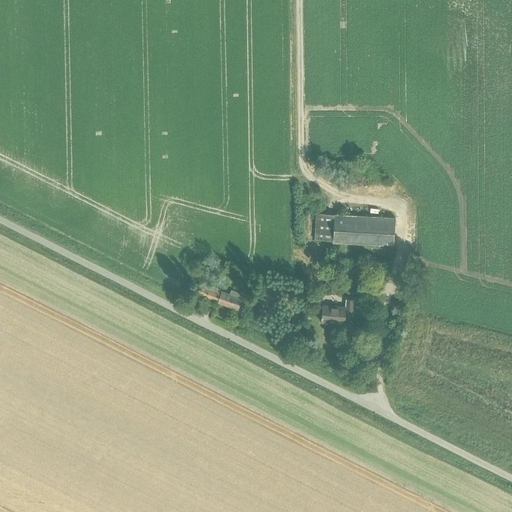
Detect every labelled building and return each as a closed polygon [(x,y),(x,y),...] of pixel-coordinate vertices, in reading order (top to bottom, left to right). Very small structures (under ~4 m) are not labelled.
[(395,218),(315,214),(314,240),(334,241),(334,243),(393,246),(395,218)] [(218,291),(200,285),(196,296),(215,302),(218,291)] [(230,290),(228,295),(221,292),(218,303),(237,310),(243,294),(235,292),(230,290)] [(344,307),(322,306),(321,323),(331,324),(331,323),(345,324),(345,318),(352,318),(353,301),(345,300),(344,307)] [(362,309),(361,318),(369,319),(369,310),(362,309)]
